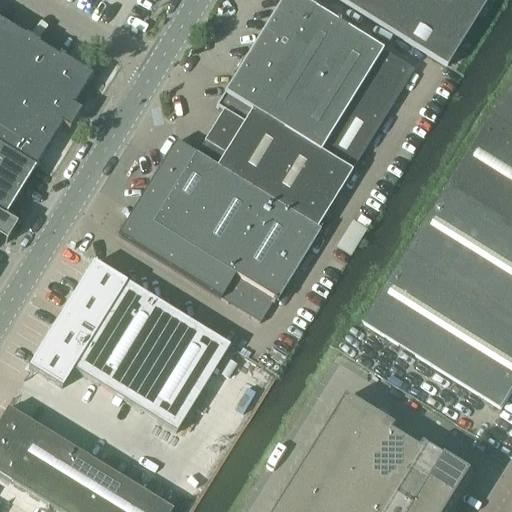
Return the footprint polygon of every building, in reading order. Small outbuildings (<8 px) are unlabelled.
[(223,113),(214,128),(333,203),(351,174),(350,173),(413,72),(382,54),(383,53),(297,0),(283,0),(216,109),(223,113)] [(335,0),(446,69),(488,0),(335,0)] [(0,236),(7,240),(4,245),(5,245),(14,231),(16,228),(3,220),(4,218),(34,170),(62,127),(93,78),(66,61),(60,58),(58,60),(0,23),(0,236)] [(511,91),(495,118),(511,128),(511,91)] [(511,128),(495,118),(452,187),(511,224),(511,128)] [(175,144),(117,238),(258,326),(271,305),(272,306),(275,303),(319,233),(315,231),(333,203),(214,128),(196,157),(176,144),(175,144)] [(408,258),(511,321),(511,224),(452,187),(408,258)] [(511,395),(511,321),(408,258),(366,326),(502,411),(511,395)] [(92,266),(28,370),(34,373),(61,390),(72,373),(175,435),(229,349),(126,285),(99,269),(93,265),(92,266)] [(277,511),(451,511),(474,475),(426,445),(422,450),(395,432),(398,427),(349,397),(277,511)] [(7,412),(0,423),(0,477),(56,511),(170,511),(9,413),(7,412)]
